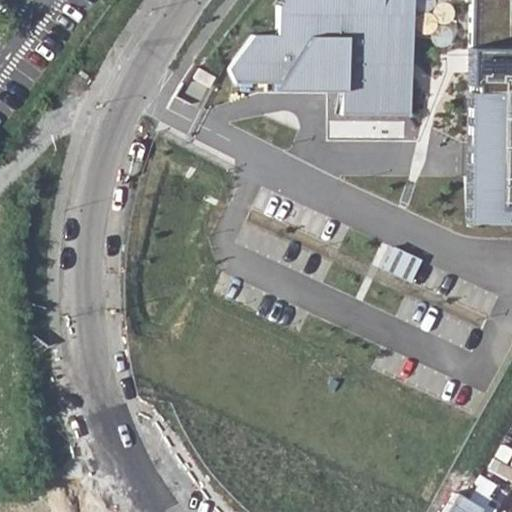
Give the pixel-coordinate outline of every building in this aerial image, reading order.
[(511,0),(278,0),(275,5),(275,35),(251,35),(225,68),(233,82),(279,83),(341,84),(341,92),(341,114),(409,115),(410,0),(469,0),(469,47),(466,47),(465,223),(511,223),(511,0)] [(341,92),(341,84),(279,83),(273,91),(341,92)] [(203,326),(196,356),(278,376),(285,346),(203,326)] [(285,388),(354,409),(363,379),(294,358),(285,388)] [(179,391),(236,414),(247,386),(190,363),(179,391)] [(371,389),(363,419),(410,432),(418,402),(371,389)]
